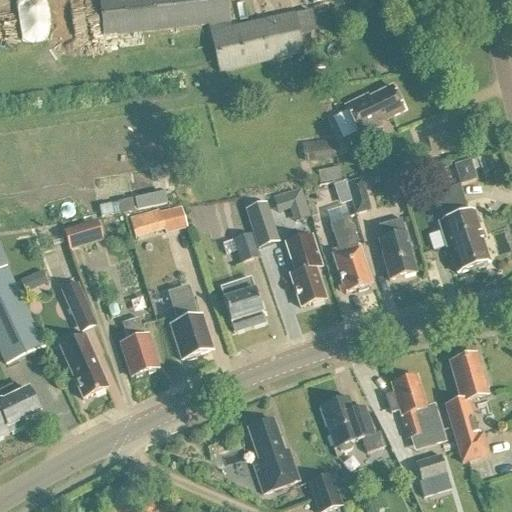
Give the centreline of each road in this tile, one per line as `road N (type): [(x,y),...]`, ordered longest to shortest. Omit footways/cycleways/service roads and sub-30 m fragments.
road 1 (secondary): [(118,439),(342,347),(511,311)]
road 2 (residential): [(247,511),(127,456),(118,439)]
road 3 (secondary): [(0,500),(118,439)]
